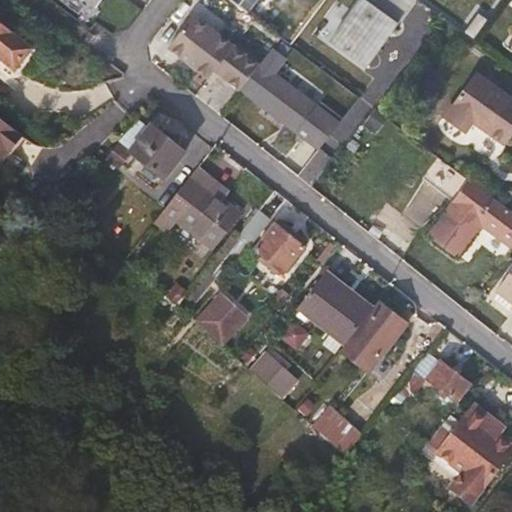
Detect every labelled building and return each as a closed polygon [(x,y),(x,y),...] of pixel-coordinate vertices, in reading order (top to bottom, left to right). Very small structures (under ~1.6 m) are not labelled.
[(407,25),(374,0),(340,0),(318,30),(372,71),(407,25)] [(269,57),(201,1),(168,42),(210,76),(216,69),(242,90),(269,57)] [(38,46),(0,12),(0,53),(19,69),(38,46)] [(269,57),(242,90),(318,148),(348,109),(272,50),(269,57)] [(503,143),(511,130),(511,89),(478,66),(450,107),(503,143)] [(129,141),(165,170),(188,142),(152,112),(129,141)] [(0,161),(24,136),(0,113),(0,161)] [(205,261),(251,204),(201,164),(155,220),(205,261)] [(429,232),(459,253),(481,222),(511,244),(511,203),(469,174),(429,232)] [(250,243),(279,268),(304,240),(276,215),(250,243)] [(378,301),(329,263),(297,304),(346,342),(378,301)] [(511,266),(496,289),(511,301),(511,266)] [(196,318),(225,343),(250,315),(222,289),(196,318)] [(411,318),(381,296),(378,301),(346,342),(342,348),(371,371),(411,318)] [(284,394),(299,375),(267,351),(252,370),(284,394)] [(460,398),(474,379),(443,354),(428,373),(460,398)] [(511,442),(511,427),(472,399),(434,450),(463,471),(454,483),(473,497),(511,442)] [(348,449),(362,430),(330,405),(316,424),(348,449)]
